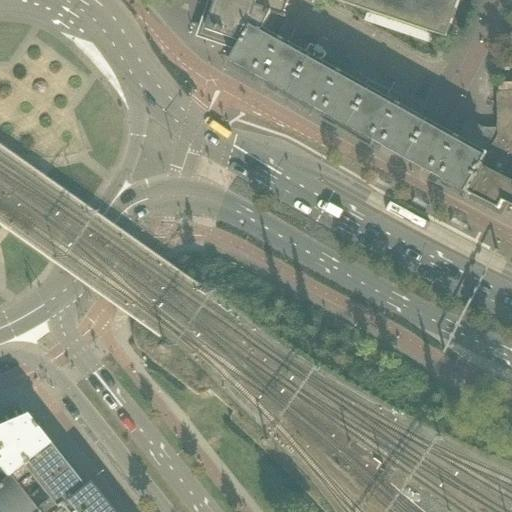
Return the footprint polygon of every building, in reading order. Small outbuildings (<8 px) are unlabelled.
[(213,0),(201,37),(238,50),(252,27),(281,43),(293,22),(287,19),(287,17),(285,16),(290,0),(332,0),(448,39),(460,0),(213,0)] [(230,62),(414,165),(427,172),(467,194),(467,193),(499,134),(498,129),(485,129),(468,120),(463,128),(454,123),(447,135),(435,129),(421,121),(423,114),(425,108),(411,100),(416,91),(293,22),(281,43),(252,27),(238,50),(238,51),(237,51),(230,62)] [(470,194),(470,195),(496,208),(498,208),(500,212),(501,211),(501,209),(504,202),(511,206),(511,92),(498,93),(498,129),(499,134),(467,193),(470,194)] [(25,416),(0,426),(0,457),(12,473),(48,445),(25,416)] [(0,483),(0,511),(38,511),(40,511),(53,511),(82,488),(48,445),(12,473),(6,478),(0,483)] [(12,473),(0,457),(0,479),(4,476),(6,478),(12,473)] [(88,483),(82,488),(53,511),(110,511),(94,492),(95,491),(94,490),(88,483)]
